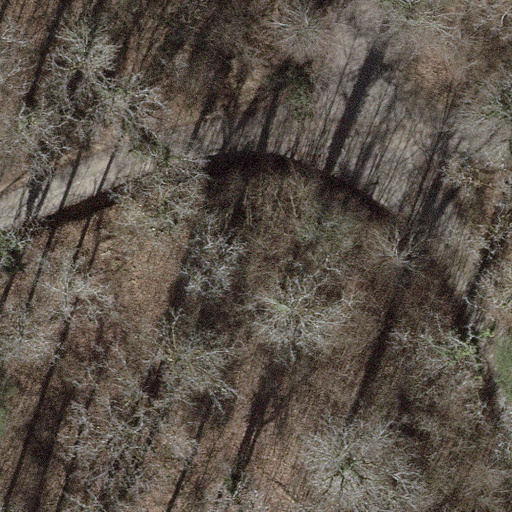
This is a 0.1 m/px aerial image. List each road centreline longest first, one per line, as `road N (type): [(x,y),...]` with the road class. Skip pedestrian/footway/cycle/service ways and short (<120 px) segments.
road 1 (track): [(359,0),(361,36),(392,127),(464,252),(511,405)]
road 2 (track): [(0,215),(97,172),(220,138),(392,127)]
road 3 (track): [(511,130),(392,127)]
